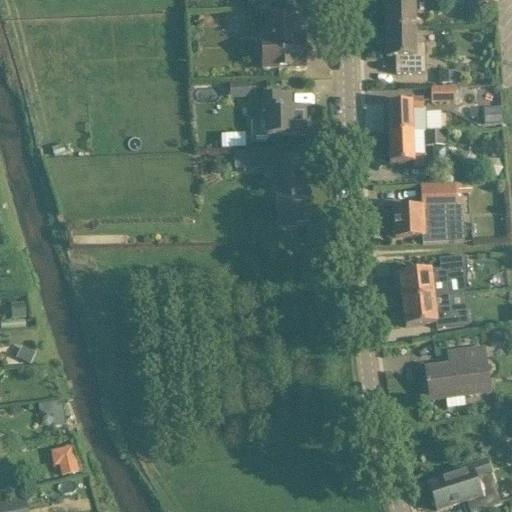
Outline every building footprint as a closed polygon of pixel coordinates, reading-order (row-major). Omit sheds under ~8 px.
[(385,1),(386,30),(414,30),(414,0),(412,0),(389,0),(389,1),(385,1)] [(298,38),(298,19),(266,20),(267,37),(260,37),(261,70),(305,69),(305,38),(298,38)] [(415,47),(414,30),(386,30),(386,59),(395,59),(395,76),(426,76),(425,46),(415,47)] [(460,73),(439,74),(439,86),(460,85),(460,73)] [(230,101),(250,100),(249,84),(230,85),(230,86),(225,87),(226,98),(230,97),(230,101)] [(455,102),(455,91),(455,89),(430,90),(431,104),(455,103),(455,102)] [(264,138),(286,137),(306,137),(305,108),(282,109),(282,97),(255,98),(255,124),(251,124),(252,143),(265,143),(264,138)] [(388,105),(389,135),(413,134),(426,133),(425,111),(423,111),(422,100),(407,100),(408,104),(388,105)] [(501,111),(481,112),(482,127),(502,125),(501,111)] [(425,156),(414,156),(413,134),(389,135),(390,165),(413,164),(413,170),(425,169),(425,156)] [(424,148),(437,148),(445,147),(445,134),(441,134),(436,134),(426,134),(423,134),(424,148)] [(223,149),(246,148),(245,135),(222,136),(223,149)] [(54,159),(66,155),(64,146),(52,150),(54,159)] [(246,172),(278,170),(276,151),(245,153),(245,154),(246,170),(246,172)] [(234,171),(246,170),(245,154),(234,155),(234,171)] [(486,160),(481,170),(487,180),(498,180),(503,170),(498,160),(486,160)] [(303,173),(275,175),(276,196),(274,196),(276,229),(294,228),(294,225),(310,224),(308,194),(304,194),(303,173)] [(394,211),(395,240),(422,238),(422,246),(449,244),(446,212),(457,211),(455,186),(421,188),(422,209),(394,211)] [(438,262),(440,271),(399,276),(402,302),(434,298),(450,297),(447,276),(466,273),(465,259),(438,262)] [(434,298),(402,302),(405,329),(436,326),(436,330),(468,327),(467,311),(452,312),(450,297),(434,298)] [(24,304),(10,304),(11,320),(25,319),(24,304)] [(26,331),(25,323),(0,324),(1,332),(26,331)] [(505,348),(504,335),(488,337),(490,350),(505,348)] [(430,402),(484,395),(491,394),(485,348),(446,353),(448,367),(425,370),(427,382),(425,383),(426,387),(428,386),(430,402)] [(36,356),(35,356),(25,351),(20,361),(31,366),(32,366),(36,356)] [(52,417),(64,415),(63,403),(39,407),(39,412),(47,417),(52,417)] [(78,474),(76,462),(59,466),(61,477),(78,474)] [(436,511),(439,511),(466,504),(468,511),(485,511),(500,507),(490,476),(492,476),(487,462),(441,478),(442,482),(428,487),(436,511)] [(27,511),(25,498),(0,502),(0,511),(38,511),(39,511),(35,511),(27,511)]
